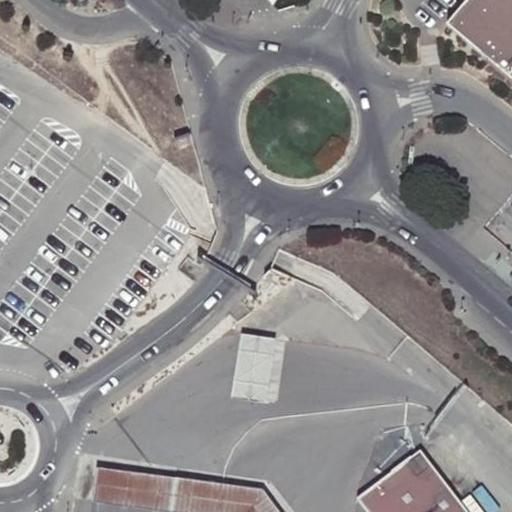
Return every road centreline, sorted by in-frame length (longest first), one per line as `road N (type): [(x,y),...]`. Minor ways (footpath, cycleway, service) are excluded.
road 1 (unclassified): [(240,249),(195,310),(89,388)]
road 2 (secondary): [(359,184),(511,310)]
road 3 (secondary): [(233,74),(220,95),(215,144),(239,188)]
